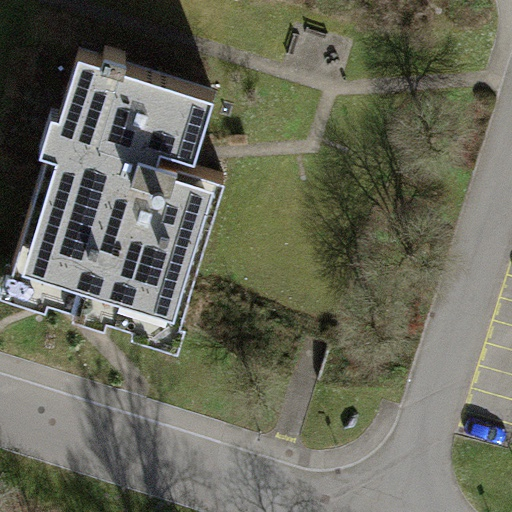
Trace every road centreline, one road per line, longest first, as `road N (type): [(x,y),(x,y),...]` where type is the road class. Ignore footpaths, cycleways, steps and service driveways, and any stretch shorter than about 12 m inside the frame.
road 1 (residential): [(398,511),(511,172)]
road 2 (residential): [(0,411),(326,511)]
